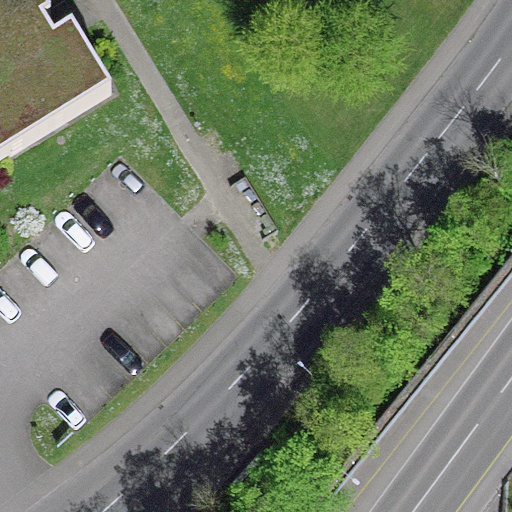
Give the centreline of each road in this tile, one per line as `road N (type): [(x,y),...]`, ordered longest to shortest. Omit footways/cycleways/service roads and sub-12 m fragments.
road 1 (residential): [(511,30),(359,241),(165,460),(104,511)]
road 2 (primary): [(406,511),(511,369)]
